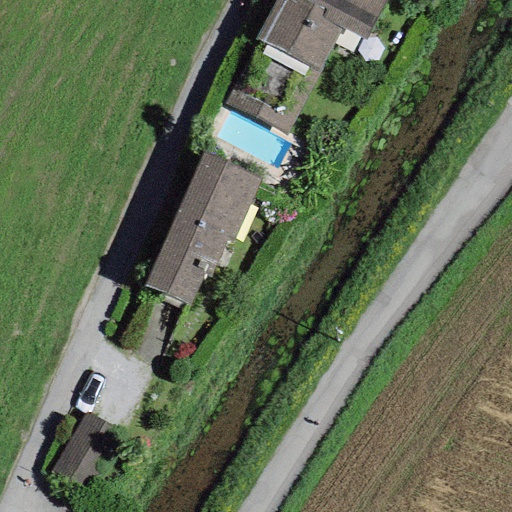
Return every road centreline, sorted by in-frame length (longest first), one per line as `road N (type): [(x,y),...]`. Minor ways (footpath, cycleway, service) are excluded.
road 1 (unclassified): [(9,511),(198,72),(237,0)]
road 2 (residential): [(511,137),(262,511)]
